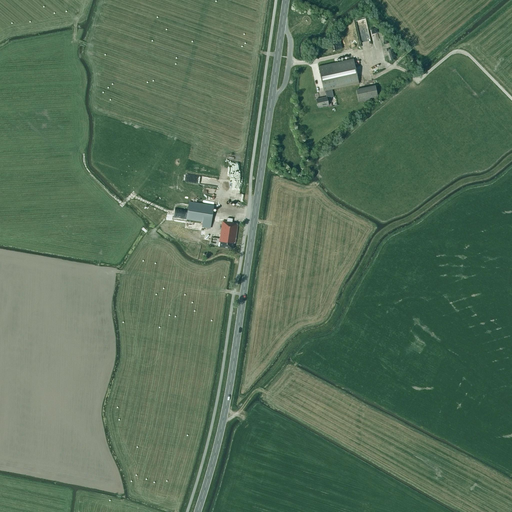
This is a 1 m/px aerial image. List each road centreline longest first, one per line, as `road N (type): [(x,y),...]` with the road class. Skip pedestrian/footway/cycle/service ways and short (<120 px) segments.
road 1 (secondary): [(197,511),(226,403),(272,93)]
road 2 (unknown): [(511,99),(457,50),(413,77)]
